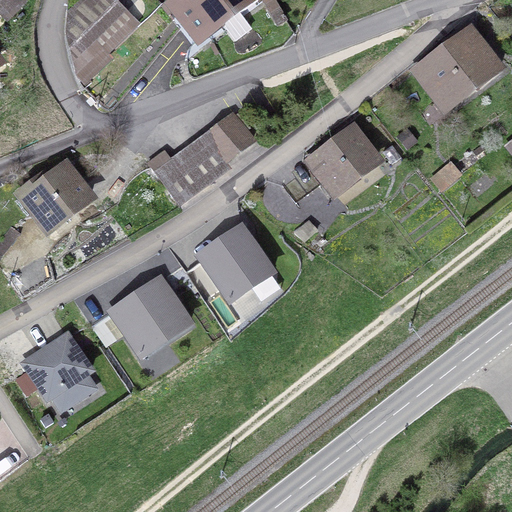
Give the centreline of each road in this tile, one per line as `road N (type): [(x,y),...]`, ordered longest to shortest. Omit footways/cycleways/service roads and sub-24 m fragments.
road 1 (residential): [(0,331),(186,231),(260,180),(444,23),(456,4)]
road 2 (residential): [(0,174),(456,4)]
road 3 (track): [(511,226),(154,511)]
road 4 (primary): [(511,321),(274,511)]
